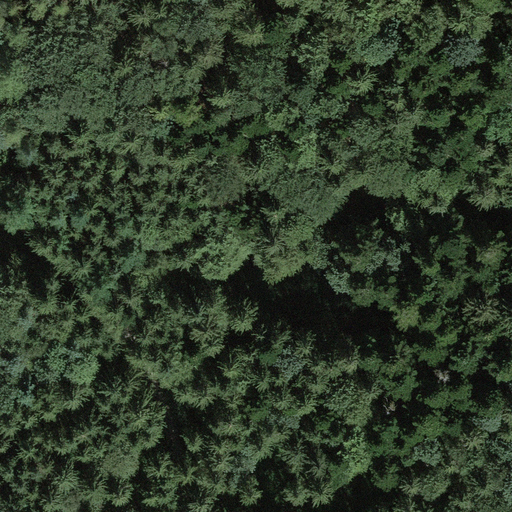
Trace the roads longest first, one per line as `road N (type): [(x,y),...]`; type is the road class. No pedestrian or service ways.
road 1 (track): [(186,511),(173,438),(140,364),(71,270),(0,200)]
road 2 (track): [(0,125),(178,48),(336,0)]
